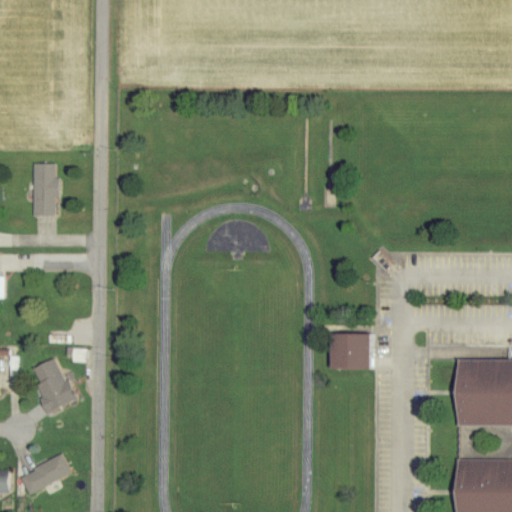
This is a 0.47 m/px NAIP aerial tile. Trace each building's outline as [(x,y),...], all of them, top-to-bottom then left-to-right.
[(34,217),(59,217),(59,166),(34,166),(34,217)] [(33,273),(33,258),(10,258),(10,273),(33,273)] [(12,334),(20,334),(20,305),(29,305),(29,287),(12,287),(12,334)] [(330,370),(369,370),(369,334),(330,334),(330,370)] [(76,402),(57,359),(28,372),(47,415),(76,402)] [(511,511),(511,360),(457,361),(457,427),(511,427),(511,460),(456,461),(455,511),(511,511)] [(30,495),(73,475),(64,456),(21,476),(30,495)] [(0,495),(10,495),(10,469),(0,469),(0,495)]
